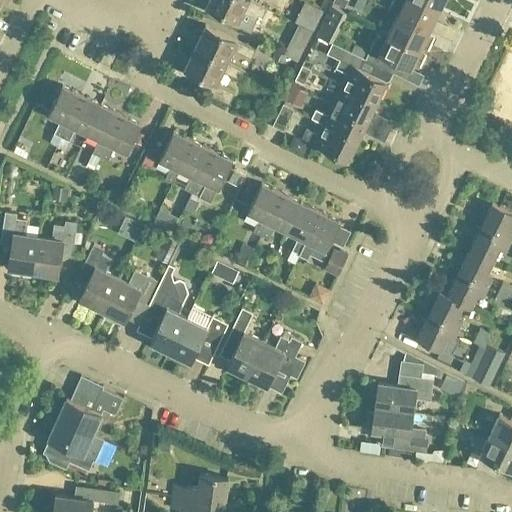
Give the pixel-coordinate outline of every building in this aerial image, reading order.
[(200,0),(199,3),(206,6),(206,7),(238,22),(244,9),(262,18),(267,9),(249,0),(248,0),(200,0)] [(435,19),(440,10),(419,0),(392,0),(388,9),(398,14),(430,30),(435,19)] [(419,0),(440,10),(444,0),(419,0)] [(336,40),(355,14),(345,8),(327,33),(336,40)] [(428,34),(430,30),(398,14),(388,33),(425,52),(433,37),(428,34)] [(195,47),(195,48),(227,63),(233,50),(251,59),(256,50),(238,41),(206,25),(199,38),(194,35),(192,40),(190,39),(188,44),(195,47)] [(353,53),(364,59),(365,59),(400,77),(401,76),(403,73),(405,70),(405,66),(411,69),(413,64),(418,67),(425,52),(388,33),(381,29),(372,47),(371,47),(369,52),(354,45),(351,52),(353,53)] [(347,74),(342,85),(377,102),(387,82),(359,69),(364,59),(353,53),(351,52),(332,43),(327,54),(340,60),(336,69),(347,74)] [(245,72),(227,63),(195,48),(189,59),(184,57),(181,62),(180,61),(177,65),(184,69),(213,83),(208,94),(229,104),(235,93),(216,84),(223,72),(241,81),(245,72)] [(295,80),(304,85),(311,70),(302,66),(295,80)] [(342,85),(330,79),(326,88),(337,93),(332,104),(367,121),(377,102),(342,85)] [(50,143),(57,147),(83,95),(63,86),(48,115),(60,121),(54,134),(50,143)] [(65,150),(69,142),(76,128),(88,134),(102,105),(83,95),(57,147),(65,150)] [(272,126),(284,132),(295,110),(283,104),(272,126)] [(358,141),(367,121),(332,104),(327,115),(316,110),(312,118),(322,124),(358,141)] [(101,157),(100,157),(121,114),(102,105),(88,134),(99,140),(87,166),(94,170),(101,157)] [(100,157),(101,157),(108,161),(115,147),(127,153),(141,124),(121,114),(100,157)] [(486,126),(476,120),(472,129),(482,134),(486,126)] [(348,161),(358,141),(322,124),(317,134),(306,129),(302,138),(313,143),(348,161)] [(165,180),(173,183),(179,170),(193,141),(173,131),(159,160),(171,166),(165,180)] [(184,189),(192,193),(213,150),(193,141),(179,170),(191,175),(184,189)] [(212,203),(218,189),(233,160),(213,150),(192,193),(212,203)] [(147,154),(141,165),(150,170),(156,158),(147,154)] [(261,236),(282,193),(262,183),(247,212),(260,218),(253,232),(261,236)] [(69,189),(54,187),(52,201),(66,202),(69,189)] [(275,226),(287,232),(301,202),(282,193),(261,236),(269,239),(275,226)] [(300,255),(321,212),(301,202),(287,232),(298,237),(292,251),(300,255)] [(481,227),(509,241),(511,235),(511,229),(510,229),(511,223),(511,214),(492,205),(481,227)] [(33,272),(38,236),(25,234),(27,220),(16,219),(17,214),(5,212),(1,241),(12,243),(8,268),(33,272)] [(307,259),(310,254),(322,260),(341,222),(321,212),(300,255),(307,259)] [(83,233),(76,232),(77,223),(66,221),(65,226),(54,224),(52,238),(38,236),(33,272),(58,276),(62,251),(73,252),(74,244),(81,245),(83,233)] [(470,250),(493,262),(499,249),(505,251),(509,241),(481,227),(470,250)] [(102,310),(118,277),(106,271),(112,259),(102,254),(105,249),(94,244),(81,271),(91,276),(80,298),(102,310)] [(458,273),(487,287),(491,277),(486,275),(493,262),(470,250),(458,273)] [(325,268),(338,274),(346,257),(333,251),(325,268)] [(150,342),(170,352),(187,317),(179,313),(183,306),(174,281),(172,274),(175,267),(169,264),(146,311),(162,318),(150,342)] [(236,274),(224,268),(218,279),(231,285),(236,274)] [(157,281),(146,275),(135,270),(129,283),(118,277),(102,310),(104,310),(102,314),(106,317),(109,320),(112,321),(116,323),(121,323),(123,320),(125,321),(136,298),(146,303),(157,281)] [(463,304),(463,305),(470,307),(477,294),(482,297),(487,287),(458,273),(447,295),(447,296),(463,304)] [(509,298),(511,291),(511,287),(502,282),(497,293),(509,298)] [(447,296),(447,295),(441,292),(429,316),(457,330),(462,319),(457,317),(463,305),(463,304),(447,296)] [(509,298),(497,293),(493,302),(504,308),(509,298)] [(227,366),(247,376),(264,342),(244,332),(253,313),(242,308),(228,337),(239,342),(227,366)] [(207,327),(187,317),(170,352),(191,362),(202,338),(218,346),(228,324),(212,316),(207,327)] [(457,330),(429,316),(417,338),(440,350),(447,337),(452,339),(457,330)] [(475,339),(487,344),(492,334),(480,328),(475,339)] [(275,347),(264,342),(247,376),(268,386),(276,369),(297,379),(306,361),(295,356),(303,342),(292,336),(290,340),(281,335),(275,347)] [(488,386),(503,353),(487,345),(470,377),(488,386)] [(386,360),(401,362),(403,352),(387,349),(386,360)] [(397,386),(378,383),(375,407),(413,412),(415,398),(431,401),(434,379),(398,374),(397,386)] [(455,406),(455,384),(439,384),(439,405),(455,406)] [(104,440),(93,434),(104,410),(116,415),(123,398),(102,388),(92,409),(67,398),(58,419),(104,440)] [(410,436),(413,412),(375,407),(374,412),(370,411),(368,425),(372,425),(372,431),(398,435),(396,446),(426,451),(428,438),(410,436)] [(511,415),(510,420),(499,415),(489,435),(511,446),(511,415)] [(104,440),(58,419),(48,439),(72,450),(68,461),(89,471),(104,440)] [(511,479),(511,446),(489,435),(479,455),(507,469),(504,476),(511,479)] [(172,498),(224,505),(228,479),(199,475),(198,489),(174,486),(172,498)] [(53,511),(91,511),(94,501),(118,504),(120,492),(84,487),(83,498),(56,495),(53,511)] [(223,511),(224,505),(172,498),(171,509),(190,511),(223,511)]
